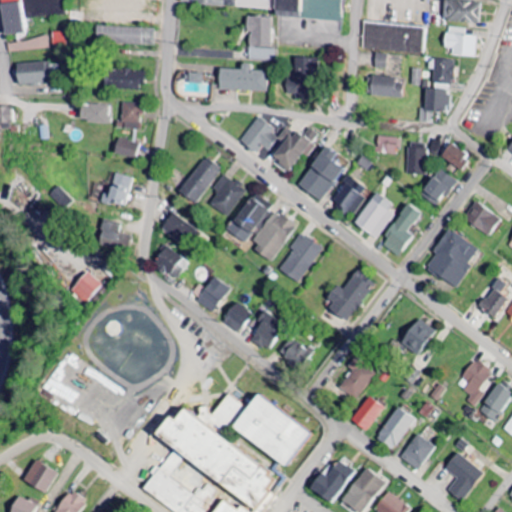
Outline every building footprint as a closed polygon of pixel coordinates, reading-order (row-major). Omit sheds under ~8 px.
[(126,24),(127,16),(134,16),(133,0),(101,0),(101,23),(126,24)] [(4,36),(24,33),(20,1),(0,4),(4,36)] [(481,2),(445,1),(444,21),(480,22),(481,2)] [(84,11),(69,12),(69,21),(84,21),(84,11)] [(273,19),(249,17),(248,33),(251,33),(249,60),(275,62),(277,49),(271,49),(273,19)] [(363,46),(366,20),(427,26),(424,52),(363,46)] [(156,28),(98,27),(97,44),(155,45),(156,28)] [(478,57),(478,36),(467,36),(467,28),(447,28),(446,48),(454,48),(453,56),(478,57)] [(17,52),(50,49),(49,39),(16,42),(17,52)] [(375,68),(387,69),(388,54),(376,53),(375,68)] [(295,77),(290,77),(289,97),(312,98),(313,58),(296,57),(295,77)] [(455,60),(435,59),(434,84),(454,85),(455,60)] [(49,62),(17,64),(17,85),(49,84),(49,62)] [(268,71),(251,70),(251,63),(242,63),(241,70),(220,69),(220,90),(268,91),(268,71)] [(143,70),(105,69),(104,89),(143,90),(143,70)] [(422,87),(422,69),(413,69),(413,86),(422,87)] [(203,84),(203,74),(187,74),(186,83),(203,84)] [(403,98),(404,79),(370,77),(368,96),(403,98)] [(425,109),(420,109),(420,121),(432,122),(433,111),(448,112),(449,90),(426,89),(425,109)] [(120,129),(141,130),(142,103),(121,103),(120,129)] [(80,122),(108,123),(109,105),(81,104),(80,122)] [(0,122),(2,123),(2,129),(12,128),(11,107),(0,107),(0,122)] [(278,138),(272,135),(276,129),(257,117),(241,143),(256,152),(261,145),(270,151),(278,138)] [(303,154),(307,157),(316,147),(311,143),(318,135),(310,128),(302,138),(288,126),(278,139),(283,144),(272,158),(288,171),(303,154)] [(378,154),(400,155),(401,138),(378,137),(378,154)] [(140,145),(118,138),(114,153),(136,160),(140,145)] [(429,144),(409,143),(408,175),(428,175),(429,144)] [(464,171),(472,155),(450,143),(442,158),(464,171)] [(322,202),(349,163),(326,147),(299,186),(322,202)] [(223,169),(206,157),(180,193),(197,205),(223,169)] [(443,194),(449,197),(459,180),(438,169),(423,197),(437,205),(443,194)] [(102,201),(125,208),(133,178),(115,174),(110,195),(103,193),(102,201)] [(225,175),(215,190),(219,192),(211,205),(231,218),(248,189),(225,175)] [(371,189),(348,178),(335,205),(346,211),(358,217),(371,189)] [(394,204),(375,193),(356,227),(380,240),(394,214),(390,212),(394,204)] [(228,230),(245,243),(271,206),(254,194),(228,230)] [(501,220),(478,202),(465,219),(488,237),(501,220)] [(412,234),(410,233),(421,213),(407,204),(382,246),(399,256),(412,234)] [(271,262),(298,227),(278,212),(251,247),(271,262)] [(163,229),(189,244),(198,229),(171,214),(163,229)] [(99,245),(128,252),(132,236),(119,233),(121,224),(105,220),(99,245)] [(480,249),(449,230),(434,253),(437,254),(428,269),(458,288),(473,265),(470,264),(480,249)] [(301,284),(323,247),(302,234),(280,272),(301,284)] [(190,264),(167,246),(154,263),(177,282),(190,264)] [(342,289),(338,286),(324,301),(346,320),(376,286),(359,270),(342,289)] [(71,289),(85,305),(104,287),(89,272),(71,289)] [(231,288),(214,277),(198,302),(215,313),(231,288)] [(507,284),(499,279),(480,309),(496,319),(508,299),(501,294),(507,284)] [(252,312),(234,303),(224,323),(242,332),(252,312)] [(250,341),(269,351),(285,322),(266,312),(250,341)] [(436,331),(419,319),(401,343),(418,356),(436,331)] [(293,337),(279,354),(298,370),(313,353),(293,337)] [(341,388),(357,401),(377,375),(356,358),(349,366),(355,371),(341,388)] [(467,402),(476,408),(486,394),(480,390),(493,371),(475,359),(457,385),(472,395),(467,402)] [(421,373),(413,367),(405,378),(414,383),(421,373)] [(482,414),(497,423),(511,394),(511,385),(500,379),(482,414)] [(447,390),(440,385),(431,398),(438,403),(447,390)] [(286,483),(219,439),(227,427),(289,467),(311,432),(255,396),(248,408),(227,394),(211,419),(208,406),(198,409),(201,421),(181,408),(176,416),(164,419),(153,435),(175,450),(162,470),(159,468),(144,491),(176,511),(208,511),(221,493),(212,487),(193,492),(173,479),(182,464),(227,493),(214,511),(262,511),(274,495),(264,489),(286,483)] [(369,433),(386,408),(369,397),(352,423),(369,433)] [(435,408),(427,403),(420,414),(428,419),(435,408)] [(417,420),(399,408),(378,439),(396,451),(417,420)] [(436,446),(418,434),(402,459),(420,471),(436,446)] [(445,468),(458,480),(448,491),(460,502),(484,475),(460,453),(445,468)] [(311,490),(334,505),(357,472),(340,460),(329,477),(322,473),(311,490)] [(24,483),(49,495),(59,473),(35,462),(24,483)] [(345,504),(359,511),(366,511),(385,480),(364,469),(345,504)] [(81,511),(88,501),(71,490),(57,511),(81,511)] [(411,511),(412,510),(389,492),(375,509),(378,511),(411,511)] [(36,511),(40,504),(18,495),(11,511),(36,511)]
